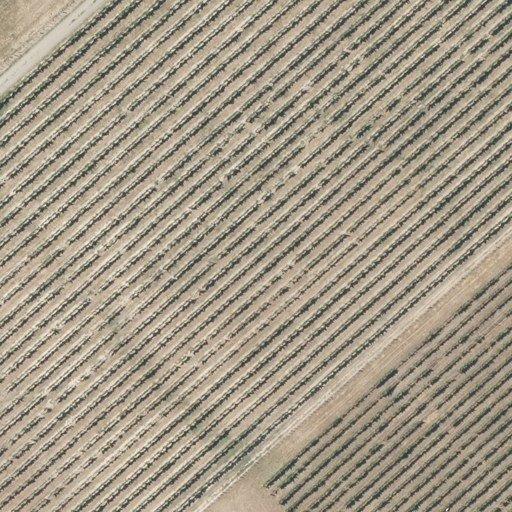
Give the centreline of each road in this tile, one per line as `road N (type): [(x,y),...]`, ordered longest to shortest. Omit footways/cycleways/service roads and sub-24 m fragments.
road 1 (track): [(211,511),(511,238)]
road 2 (track): [(0,107),(115,0)]
